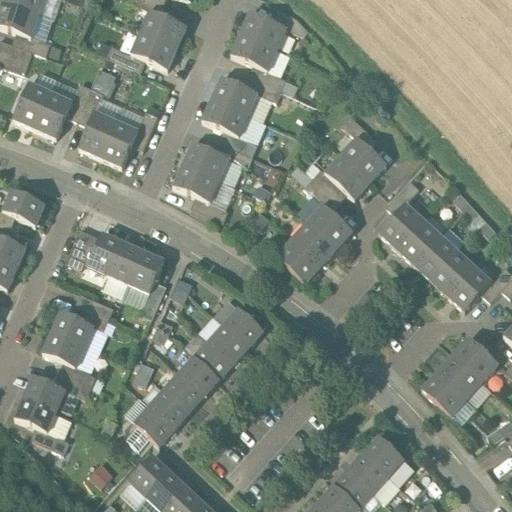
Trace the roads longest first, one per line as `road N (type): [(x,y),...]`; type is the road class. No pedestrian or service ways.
road 1 (residential): [(0,375),(83,173)]
road 2 (residential): [(320,320),(140,200)]
road 3 (residential): [(140,200),(221,12)]
road 4 (residential): [(493,511),(388,379)]
road 5 (residential): [(320,320),(363,273),(364,222),(375,210)]
road 6 (residential): [(388,379),(434,331),(476,330),(490,317)]
